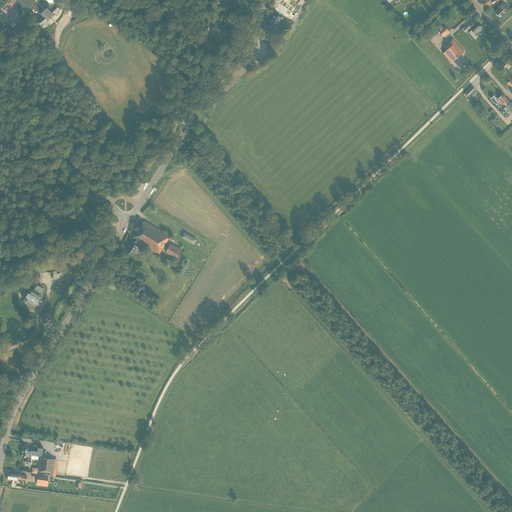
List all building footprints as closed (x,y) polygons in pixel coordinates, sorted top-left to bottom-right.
[(0,0),(0,2),(2,0),(18,0),(19,0),(20,4),(22,4),(22,7),(24,6),(25,9),(27,9),(28,11),(33,6),(42,16),(36,21),(41,26),(47,21),(48,21),(56,14),(55,14),(61,8),(59,6),(63,2),(60,0),(0,0)] [(285,0),(283,5),(296,12),(301,2),(300,1),(300,0),(285,0)] [(499,16),(508,8),(503,2),(498,7),(500,9),(496,13),(499,16)] [(281,17),(274,13),(266,27),(273,31),(281,17)] [(228,34),(232,28),(228,26),(232,20),(226,16),(225,16),(223,14),(217,23),(220,25),(218,28),(228,34)] [(475,39),(478,37),(476,35),(483,29),(479,24),(469,32),(475,39)] [(442,26),(439,29),(440,31),(439,32),(442,36),(448,31),(445,27),(443,28),(442,26)] [(461,68),(467,63),(460,55),(464,51),(453,39),(444,47),(447,50),(443,53),(451,62),(454,60),(461,68)] [(472,86),(465,92),(468,96),(475,90),(472,86)] [(494,95),(491,97),(489,99),(495,105),(500,101),(499,101),(500,100),(504,105),(505,104),(506,106),(510,102),(502,94),(498,98),(498,99),(494,95)] [(169,237),(144,221),(133,238),(134,239),(132,242),(126,250),(132,254),(135,251),(138,246),(135,244),(137,241),(158,254),(169,237)] [(194,245),(197,240),(184,232),(181,237),(194,245)] [(170,244),(165,252),(179,260),(184,252),(170,244)] [(44,289),(37,284),(34,289),(31,290),(25,299),(26,302),(34,307),(37,306),(42,297),(42,294),(40,293),(44,289)] [(56,442),(56,439),(51,439),(51,447),(64,448),(65,442),(56,442)] [(43,447),(38,447),(37,451),(32,450),(32,448),(23,447),(21,458),(23,458),(23,461),(31,462),(32,454),(42,455),(43,447)] [(54,473),(55,459),(41,458),(39,472),(54,473)] [(16,481),(17,481),(17,479),(22,479),(22,480),(26,480),(27,476),(23,475),(18,474),(18,475),(9,473),(8,476),(8,477),(7,478),(8,479),(8,480),(11,481),(11,485),(12,486),(12,487),(14,487),(14,486),(16,486),(16,481)]
